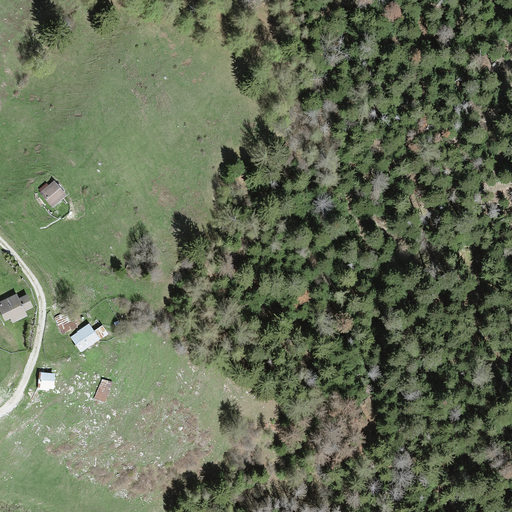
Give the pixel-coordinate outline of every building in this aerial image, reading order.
[(53,183),(41,193),(52,206),(64,196),(53,183)] [(22,297),(0,304),(0,313),(2,320),(27,312),(22,297)] [(69,312),(55,317),(61,332),(74,327),(69,312)] [(72,339),(80,350),(105,334),(98,323),(72,339)] [(40,377),(39,389),(52,390),(53,378),(40,377)] [(112,383),(103,379),(95,399),(103,403),(112,383)]
